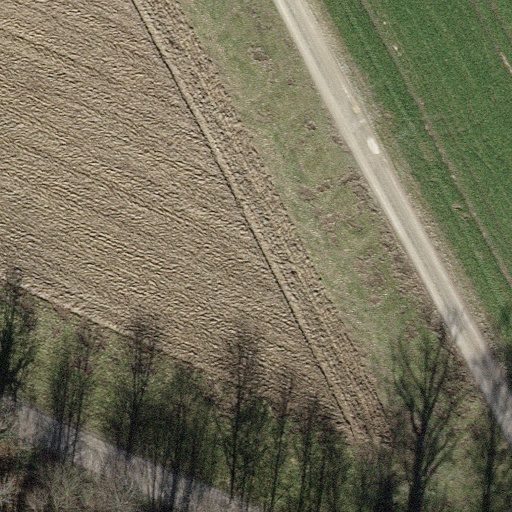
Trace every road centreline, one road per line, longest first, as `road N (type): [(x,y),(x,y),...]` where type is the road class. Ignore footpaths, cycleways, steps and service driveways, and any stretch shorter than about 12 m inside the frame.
road 1 (track): [(289,0),(511,408)]
road 2 (track): [(212,511),(0,415)]
